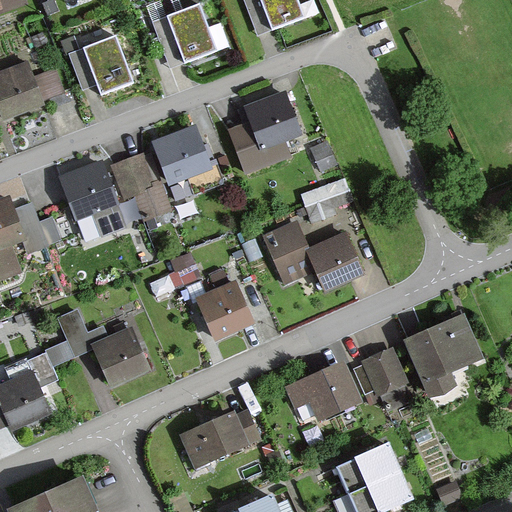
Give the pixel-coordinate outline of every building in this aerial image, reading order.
[(0,0),(0,12),(23,4),(21,0),(0,0)] [(303,19),(295,0),(261,0),(273,31),(303,19)] [(215,53),(199,10),(169,22),(185,64),(215,53)] [(132,83),(115,41),(85,52),(102,95),(132,83)] [(40,104),(26,67),(0,76),(0,118),(0,119),(40,104)] [(46,99),(60,94),(52,71),(38,77),(46,99)] [(298,134),(284,97),(238,114),(243,127),(228,132),(244,175),(288,158),(281,140),(298,134)] [(206,167),(196,139),(193,131),(153,146),(167,183),(185,176),(192,195),(221,184),(213,164),(206,167)] [(318,172),(333,165),(323,145),(317,148),(318,151),(311,154),(318,172)] [(152,189),(140,156),(120,163),(132,196),(142,221),(169,211),(159,186),(152,189)] [(123,200),(132,196),(120,163),(110,167),(123,200)] [(114,203),(100,166),(60,181),(74,218),(114,203)] [(303,208),(328,199),(345,192),(341,181),(299,196),(303,208)] [(331,209),(328,199),(303,208),(307,218),(331,209)] [(6,244),(20,239),(6,202),(0,204),(0,278),(16,273),(6,244)] [(322,290),(361,273),(345,237),(307,253),(300,236),(290,240),(285,229),(263,239),(282,283),(313,270),(322,290)] [(53,253),(65,248),(59,232),(47,236),(53,253)] [(251,322),(234,286),(196,303),(212,339),(251,322)] [(69,348),(87,340),(75,313),(57,320),(69,348)] [(445,373),(477,359),(460,319),(406,343),(429,397),(451,387),(445,373)] [(146,368),(130,332),(92,349),(108,385),(146,368)] [(401,382),(388,353),(364,364),(376,390),(385,410),(403,402),(396,385),(401,382)] [(0,427),(7,425),(9,429),(47,412),(37,388),(55,380),(45,356),(6,373),(11,385),(0,389),(0,427)] [(363,396),(376,390),(364,364),(351,370),(363,396)] [(355,402),(343,374),(340,367),(287,391),(293,405),(309,398),(318,418),(355,402)] [(257,439),(245,413),(231,420),(229,416),(183,436),(189,452),(185,454),(193,473),(209,466),(207,461),(257,439)] [(346,495),(396,473),(384,446),(334,468),(346,495)] [(272,468),(281,464),(276,453),(267,457),(272,468)] [(382,511),(408,501),(396,473),(346,495),(353,511),(382,511)] [(88,511),(77,484),(57,493),(56,489),(31,500),(32,504),(14,511),(88,511)] [(274,511),(268,497),(234,511),(274,511)]
